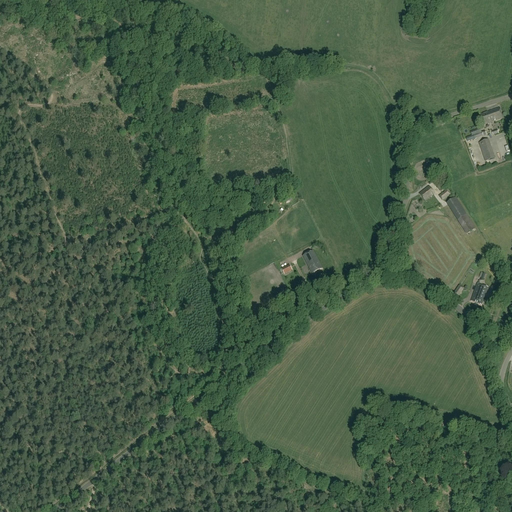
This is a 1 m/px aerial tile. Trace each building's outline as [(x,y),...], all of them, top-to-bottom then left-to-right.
[(499,108),(479,116),(483,126),(503,119),(499,108)] [(484,131),(481,133),(480,129),(470,132),(472,136),(466,138),(468,142),(475,140),(486,135),(484,131)] [(495,159),(488,140),(479,143),(486,162),(495,159)] [(437,177),(435,178),(431,181),(440,191),(444,188),(437,177)] [(425,202),(435,194),(429,187),(420,194),(425,202)] [(442,201),(450,195),(446,191),(439,196),(442,201)] [(450,208),(458,202),(455,198),(447,203),(450,208)] [(475,229),(466,215),(458,221),(467,235),(475,229)] [(288,236),(285,231),(279,233),(277,228),(274,230),(278,240),(288,236)] [(279,241),(284,250),(295,245),(290,235),(279,241)] [(294,254),(298,263),(303,261),(299,252),(294,254)] [(312,274),(322,269),(313,252),(303,257),(312,274)] [(292,270),(289,265),(281,269),(284,275),(292,270)] [(482,305),(488,288),(477,284),(471,302),(482,305)] [(459,285),(452,295),(458,298),(465,288),(459,285)]
